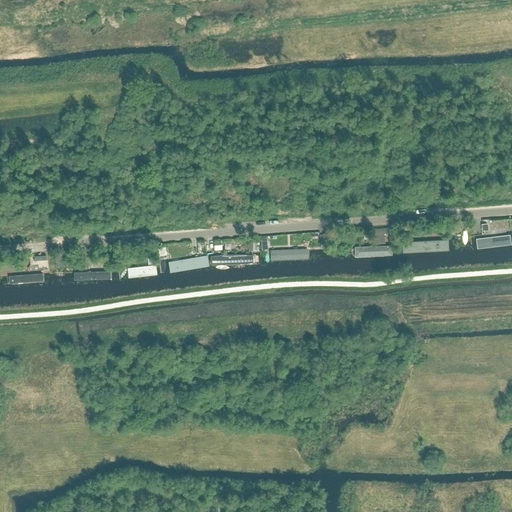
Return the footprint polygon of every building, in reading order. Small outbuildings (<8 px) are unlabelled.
[(507,236),(472,239),(473,249),(507,245),(507,236)] [(442,253),(442,245),(412,246),(413,255),(442,253)] [(390,258),(390,246),(352,248),(352,259),(390,258)] [(305,250),(269,252),(270,261),(305,259),(305,250)] [(205,257),(205,268),(255,265),(255,255),(205,257)] [(203,265),(201,256),(168,263),(170,273),(203,265)] [(157,265),(124,268),(125,278),(157,276),(157,265)] [(68,273),(68,281),(106,280),(106,272),(68,273)] [(5,275),(6,286),(40,284),(40,275),(5,275)]
